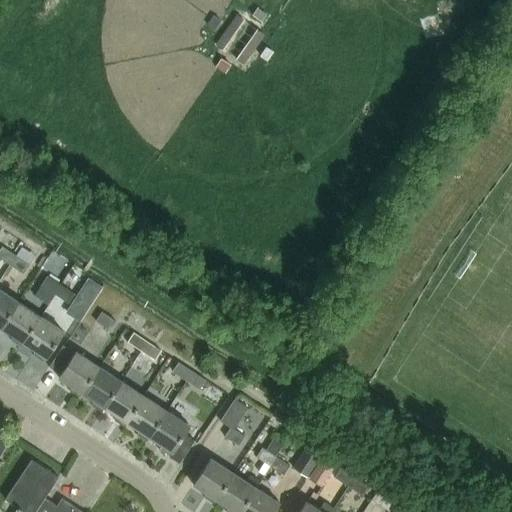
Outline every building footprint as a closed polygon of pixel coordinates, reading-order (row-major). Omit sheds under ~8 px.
[(258,7),(253,14),(262,20),(267,13),(258,7)] [(237,12),(213,47),(221,52),(244,17),(237,12)] [(208,24),(215,29),(221,19),(214,15),(208,24)] [(237,62),(244,67),(267,33),(260,28),(237,62)] [(266,47),(261,55),(268,59),(273,51),(266,47)] [(230,63),(224,60),(219,68),(225,72),(230,63)] [(0,256),(10,263),(16,254),(3,245),(0,249),(0,256)] [(16,254),(10,263),(25,273),(31,263),(16,254)] [(55,293),(61,283),(48,274),(42,284),(55,293)] [(89,277),(68,310),(82,319),(103,286),(89,277)] [(61,283),(55,293),(70,303),(76,293),(61,283)] [(1,327),(18,301),(0,288),(0,329),(2,327),(1,327)] [(23,341),(40,315),(18,301),(1,327),(2,327),(14,335),(11,339),(21,345),(23,341)] [(111,330),(118,320),(103,311),(97,320),(111,330)] [(23,341),(36,349),(33,354),(44,360),(64,330),(40,315),(23,341)] [(142,350),(148,340),(136,332),(129,341),(142,350)] [(148,340),(142,350),(157,359),(163,350),(148,340)] [(82,392),(100,365),(77,350),(76,351),(64,344),(50,365),(62,373),(59,377),(72,386),(69,390),(79,397),(82,393),(83,392),(82,392)] [(187,379),(193,370),(180,361),(173,370),(187,379)] [(104,407),(122,380),(100,365),(82,392),(83,392),(82,393),(94,401),(92,405),(101,411),(104,407)] [(193,370),(187,379),(202,389),(208,379),(193,370)] [(127,421),(145,395),(122,380),(104,407),(117,415),(114,420),(125,427),(128,422),(127,421)] [(150,436),(167,410),(145,395),(127,421),(128,422),(140,430),(137,435),(147,441),(151,437),(150,436)] [(239,446),(246,436),(235,429),(250,407),(237,398),(222,421),(232,428),(226,437),(239,446)] [(150,436),(151,437),(163,445),(160,449),(181,463),(195,440),(185,433),(191,425),(167,410),(150,436)] [(0,447),(4,450),(10,441),(0,434),(0,447)] [(264,448),(258,458),(266,463),(260,472),(266,476),(272,467),(278,457),(285,446),(275,439),(268,451),(264,448)] [(310,443),(294,467),(310,477),(325,453),(310,443)] [(326,455),(311,478),(323,486),(339,463),(326,455)] [(278,457),(272,467),(285,475),(291,466),(278,457)] [(17,506),(12,511),(81,511),(62,499),(57,506),(45,498),(59,477),(31,458),(5,498),(17,506)] [(217,500),(234,473),(212,458),(194,485),(207,493),(204,498),(214,504),(217,500)] [(351,487),(357,477),(343,468),(337,478),(351,487)] [(242,511),(258,488),(254,486),(246,480),(234,473),(217,500),(230,508),(227,511),(242,511)] [(249,475),(246,480),(254,486),(258,480),(249,475)] [(357,477),(351,487),(365,496),(371,486),(357,477)] [(242,511),(274,511),(280,503),(258,488),(242,511)] [(308,502),(301,511),(334,511),(335,510),(324,503),(319,510),(308,502)]
